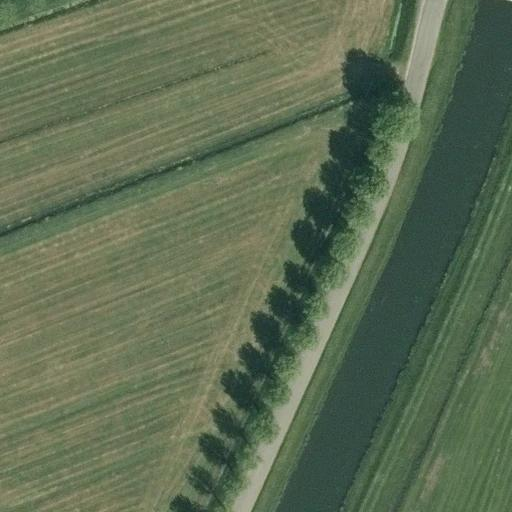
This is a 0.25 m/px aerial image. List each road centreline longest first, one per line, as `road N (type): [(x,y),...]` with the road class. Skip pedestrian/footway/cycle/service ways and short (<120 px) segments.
road 1 (tertiary): [(234,511),(403,131),(435,0)]
road 2 (track): [(365,511),(511,161)]
